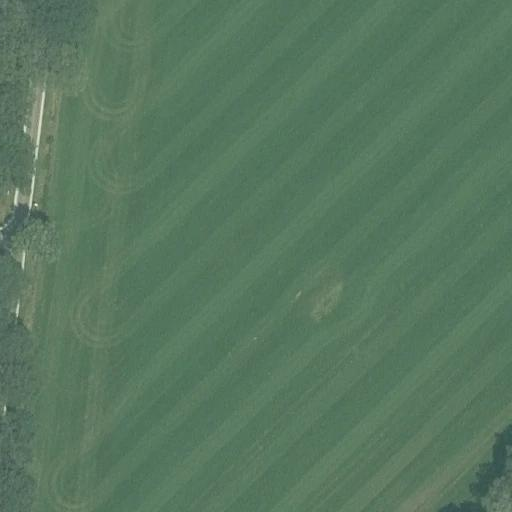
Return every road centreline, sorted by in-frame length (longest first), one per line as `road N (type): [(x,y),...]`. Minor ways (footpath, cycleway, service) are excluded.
road 1 (unclassified): [(15,243),(48,0)]
road 2 (unclassified): [(0,373),(15,243)]
